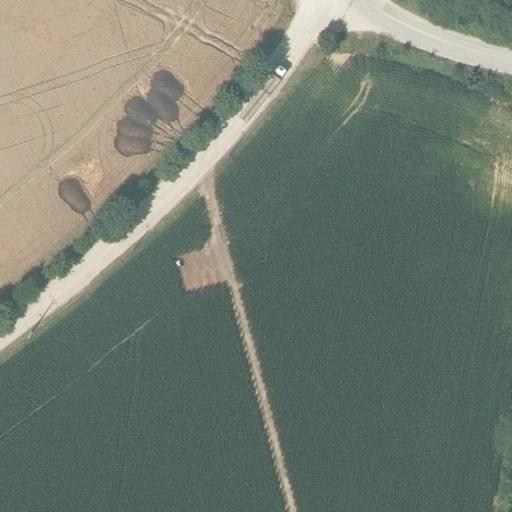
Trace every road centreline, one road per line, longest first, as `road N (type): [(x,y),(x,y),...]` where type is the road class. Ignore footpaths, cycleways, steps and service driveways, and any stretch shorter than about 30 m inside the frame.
road 1 (unclassified): [(345,10),(92,258),(0,328)]
road 2 (unclassified): [(511,63),(345,10)]
